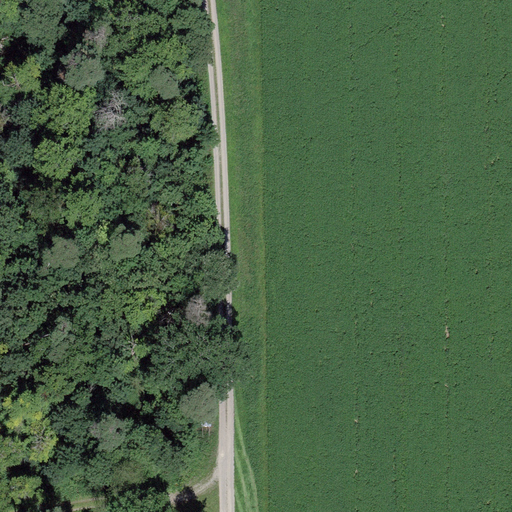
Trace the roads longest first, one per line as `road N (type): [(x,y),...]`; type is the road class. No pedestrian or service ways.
road 1 (track): [(206,0),(219,102),(227,511)]
road 2 (track): [(226,475),(44,511)]
